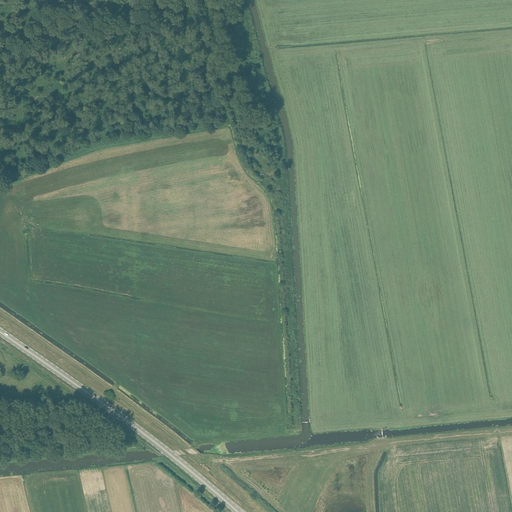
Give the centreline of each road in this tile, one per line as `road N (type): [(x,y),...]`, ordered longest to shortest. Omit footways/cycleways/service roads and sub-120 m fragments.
road 1 (primary): [(237,511),(121,416),(0,332)]
road 2 (track): [(511,32),(280,54)]
